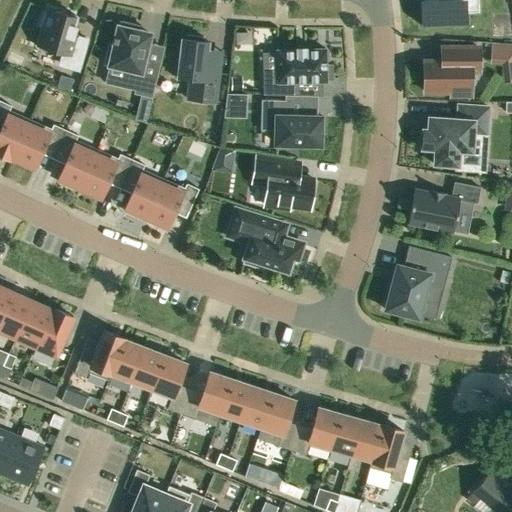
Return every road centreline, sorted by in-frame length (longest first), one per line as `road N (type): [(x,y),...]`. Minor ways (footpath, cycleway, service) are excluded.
road 1 (residential): [(0,193),(127,254),(333,327)]
road 2 (residential): [(378,0),(387,96),(374,192),(333,327)]
